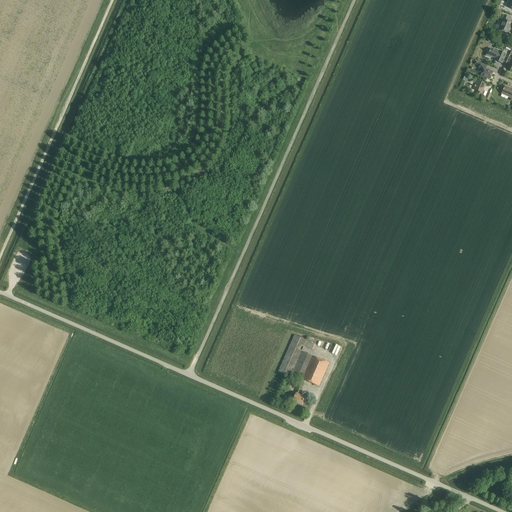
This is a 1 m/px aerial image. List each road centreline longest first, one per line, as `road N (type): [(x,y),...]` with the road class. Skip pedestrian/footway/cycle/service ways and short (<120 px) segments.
road 1 (unclassified): [(502,511),(0,293)]
road 2 (track): [(0,258),(112,0)]
